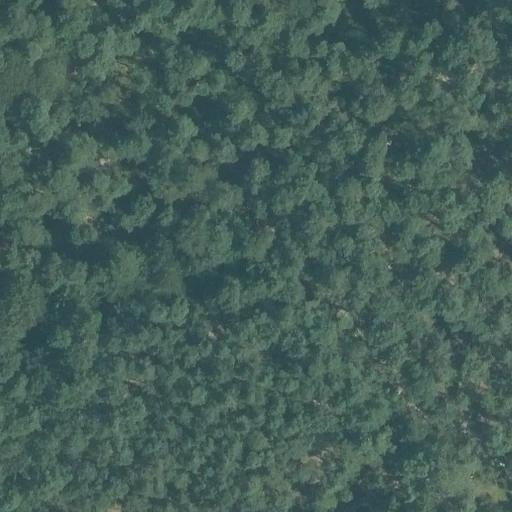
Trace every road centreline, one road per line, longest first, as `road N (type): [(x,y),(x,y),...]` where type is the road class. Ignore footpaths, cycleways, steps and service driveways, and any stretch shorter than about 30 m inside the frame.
road 1 (track): [(110,0),(395,378),(442,416)]
road 2 (track): [(344,511),(419,478),(511,490)]
